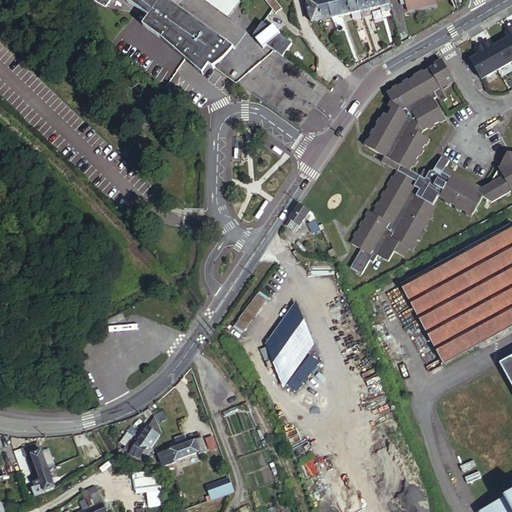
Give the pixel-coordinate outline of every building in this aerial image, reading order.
[(146,29),(188,63),(193,55),(213,69),(214,70),(223,58),(222,57),(223,56),(221,55),(223,53),(215,47),(218,43),(164,3),(165,0),(91,0),(104,9),(111,12),(121,15),(128,17),(139,19),(143,13),(152,20),(146,29)] [(214,70),(216,71),(217,70),(219,70),(224,66),(231,60),(233,58),(237,51),(166,0),(165,0),(164,3),(218,43),(215,47),(223,53),(221,55),(223,56),(222,57),(223,58),(214,70)] [(244,0),(203,0),(231,20),(244,0)] [(284,10),(276,0),(270,0),(268,2),(278,15),(284,10)] [(306,0),(312,23),(321,21),(316,0),(306,0)] [(316,0),(321,21),(332,19),(327,0),(316,0)] [(327,0),(332,19),(342,16),(338,0),(327,0)] [(338,0),(342,16),(351,14),(348,0),(338,0)] [(348,0),(351,14),(361,12),(358,0),(348,0)] [(358,0),(361,12),(371,10),(368,0),(358,0)] [(368,0),(371,10),(381,7),(378,0),(368,0)] [(440,9),(437,0),(412,0),(416,15),(440,9)] [(265,24),(259,31),(265,36),(260,40),(258,41),(265,50),(269,47),(285,58),(295,45),(283,36),(276,27),(272,30),(265,24)] [(511,30),(507,34),(510,39),(493,49),(490,44),(476,51),(480,57),(471,62),(482,82),(511,64),(511,30)] [(265,36),(259,31),(255,37),(260,40),(265,36)] [(193,55),(188,63),(205,78),(213,69),(193,55)] [(478,215),(487,199),(450,178),(448,180),(445,178),(450,170),(454,163),(445,158),(437,173),(432,174),(428,171),(423,179),(413,173),(416,169),(415,164),(417,160),(420,162),(422,158),(421,154),(423,150),(425,152),(428,146),(427,143),(429,139),(424,136),(427,133),(430,130),(432,127),(436,124),(438,126),(442,124),(442,120),(447,118),(437,101),(441,99),(444,105),(451,100),(444,89),(442,85),(455,77),(447,65),(446,64),(439,68),(429,74),(428,77),(419,83),(415,82),(411,84),(413,86),(408,88),(405,87),(401,90),(402,92),(397,95),(394,94),(390,96),(394,104),(391,109),(396,112),(391,118),(388,116),(385,120),(387,124),(384,128),(382,127),(379,131),(380,134),(378,139),(375,139),(372,142),(374,146),(371,150),(388,160),(404,169),(401,174),(399,178),(400,181),(395,190),(392,191),(389,195),(392,196),(389,200),(385,202),(383,206),(386,206),(383,211),(379,212),(377,216),(376,215),(373,220),(370,221),(368,225),(370,226),(367,230),(364,231),(361,236),(364,237),(361,241),(358,242),(355,247),(365,252),(355,271),(360,274),(364,272),(368,274),(374,264),(377,265),(382,258),(383,255),(387,257),(388,261),(392,263),(398,253),(408,259),(412,251),(415,246),(418,246),(421,242),(418,240),(421,235),(424,235),(427,231),(424,229),(426,226),(430,225),(433,220),(430,219),(433,214),(437,213),(439,209),(437,208),(442,199),(449,202),(452,200),(456,203),(455,206),(459,208),(463,207),(467,209),(466,212),(470,214),(474,213),(478,215)] [(428,77),(429,74),(425,73),(417,78),(415,82),(419,83),(428,77)] [(456,80),(455,77),(442,85),(444,89),(450,86),(450,84),(456,80)] [(511,154),(511,155),(507,163),(508,165),(505,167),(507,169),(502,172),(493,188),(487,199),(495,204),(511,194),(511,154)] [(385,164),(401,174),(404,169),(388,160),(385,164)] [(450,178),(487,199),(493,188),(487,191),(450,170),(445,178),(448,180),(450,178)] [(400,181),(399,178),(396,179),(390,188),(392,191),(395,190),(400,181)] [(300,203),(290,219),(293,221),(289,227),(296,232),(300,226),(306,218),(311,222),(309,223),(314,233),(321,230),(312,211),(300,203)] [(511,326),(511,227),(402,286),(444,364),(511,326)] [(266,298),(259,293),(234,327),(241,333),(266,298)] [(302,350),(282,381),(283,385),(312,344),(296,304),(288,315),(302,350)] [(267,345),(281,380),(282,381),(302,350),(288,315),(267,345)] [(511,356),(501,362),(511,382),(511,356)] [(133,442),(127,451),(128,452),(129,453),(130,454),(132,454),(134,455),(137,455),(141,456),(143,457),(144,457),(146,458),(148,454),(155,449),(152,447),(160,434),(148,426),(140,439),(136,444),(133,442)] [(187,444),(202,438),(200,433),(186,439),(185,439),(187,444)] [(172,450),(176,461),(199,452),(200,454),(208,451),(203,438),(202,438),(187,444),(185,439),(178,442),(179,447),(172,450)] [(36,475),(49,470),(38,443),(28,446),(31,455),(29,456),(36,475)] [(20,449),(31,477),(36,475),(29,456),(31,455),(28,446),(20,449)] [(172,450),(166,452),(171,465),(177,463),(176,461),(172,450)] [(456,472),(452,465),(444,468),(448,476),(456,472)] [(34,499),(56,490),(49,470),(36,475),(39,483),(34,485),(36,490),(32,491),(34,499)] [(145,477),(133,477),(133,472),(117,472),(117,488),(136,488),(136,492),(145,492),(145,477)] [(12,478),(11,474),(3,477),(0,477),(0,478),(1,483),(9,481),(8,479),(12,478)] [(36,475),(31,477),(34,485),(39,483),(36,475)] [(211,500),(234,492),(229,478),(206,486),(211,500)] [(88,511),(107,511),(104,504),(103,505),(95,488),(82,495),(89,511),(88,511)] [(511,511),(511,492),(478,511),(511,511)]
